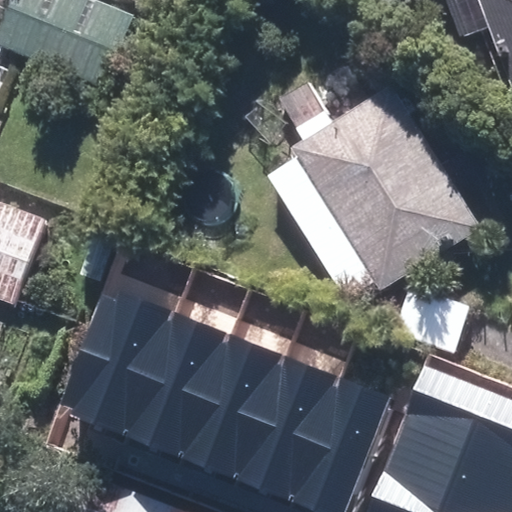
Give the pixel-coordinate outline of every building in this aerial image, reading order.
[(105,89),(137,13),(105,0),(20,0),(1,47),(105,89)] [(511,0),(452,0),(468,44),(502,32),(511,59),(511,0)] [(0,87),(8,68),(0,64),(0,87)] [(301,158),(276,173),(351,302),(382,283),(388,294),(492,233),(406,86),(357,115),(332,72),(286,99),(311,143),(297,151),(301,158)] [(0,297),(18,305),(52,219),(0,199),(0,195),(3,188),(0,186),(0,297)] [(471,310),(412,288),(396,331),(455,353),(471,310)] [(126,435),(173,313),(120,293),(116,301),(104,296),(63,404),(73,408),(71,414),(126,435)] [(232,335),(173,313),(126,435),(184,458),(232,335)] [(287,357),(232,335),(184,458),(238,479),(287,357)] [(343,379),(287,357),(238,479),(293,501),(343,379)] [(402,419),(511,462),(511,400),(424,366),(402,419)] [(345,511),(391,398),(343,379),(293,501),(319,511),(345,511)] [(381,472),(483,511),(511,511),(511,462),(402,419),(381,472)] [(194,511),(84,472),(69,511),(194,511)] [(365,511),(483,511),(381,472),(365,511)]
